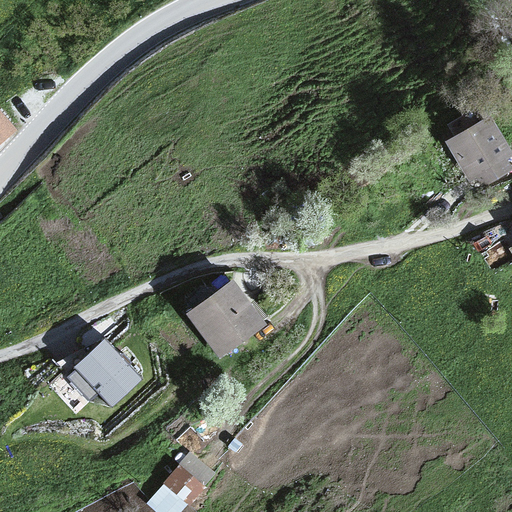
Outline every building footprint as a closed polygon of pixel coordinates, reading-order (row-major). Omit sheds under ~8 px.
[(511,156),(488,117),(442,146),(476,200),(511,177),(511,156)] [(0,121),(0,143),(11,132),(0,121)] [(230,282),(183,315),(217,362),(264,328),(230,282)] [(105,331),(66,367),(91,393),(98,387),(112,402),(144,373),(105,331)] [(206,478),(215,467),(190,444),(181,455),(206,478)] [(175,465),(146,501),(159,511),(193,511),(209,493),(175,465)]
